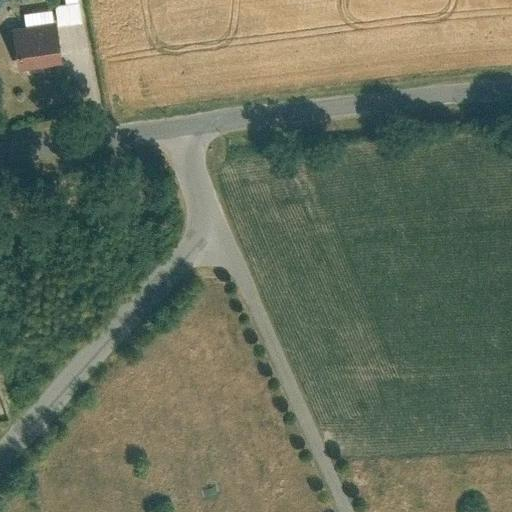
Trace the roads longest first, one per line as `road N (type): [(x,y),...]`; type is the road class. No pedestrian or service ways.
road 1 (unclassified): [(337,511),(174,128)]
road 2 (tertiary): [(174,128),(511,94)]
road 3 (tertiary): [(0,152),(174,128)]
